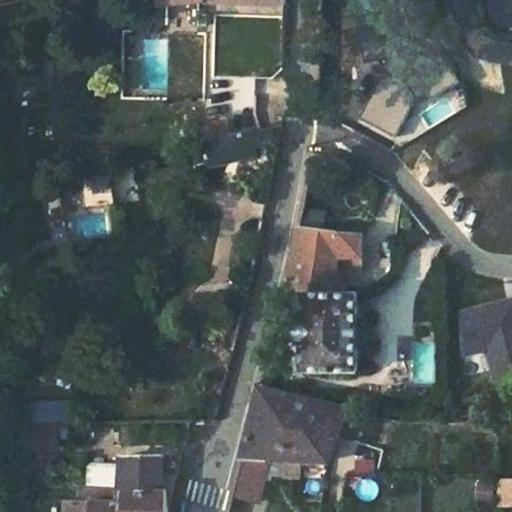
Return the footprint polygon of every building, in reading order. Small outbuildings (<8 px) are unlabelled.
[(166,0),(169,16),(203,12),(202,0),(166,0)] [(15,148),(17,114),(4,114),(2,147),(15,148)] [(15,148),(28,149),(31,115),(17,114),(15,148)] [(234,117),(212,118),(214,139),(236,133),(234,117)] [(217,151),(220,162),(265,152),(260,127),(236,133),(214,139),(214,143),(208,144),(210,152),(217,151)] [(125,201),(118,165),(47,183),(54,217),(94,211),(93,207),(125,201)] [(331,216),(308,213),(306,223),(330,227),(331,216)] [(294,277),(309,284),(310,313),(303,317),(302,334),(310,336),(309,365),(363,366),(363,335),(373,335),(374,306),(365,306),(365,285),(344,283),(345,274),(367,277),(368,232),(357,231),(357,222),(348,221),(348,230),(330,227),(306,223),(294,277)] [(337,456),(354,403),(268,380),(250,451),(274,452),(286,453),(306,454),(337,456)] [(369,420),(397,428),(401,415),(373,408),(369,420)] [(416,419),(416,431),(427,431),(429,419),(416,419)] [(441,419),(441,432),(459,432),(460,419),(441,419)] [(30,424),(30,446),(54,445),(55,423),(30,424)] [(128,477),(128,482),(173,482),(180,482),(189,451),(128,450),(128,477)] [(269,472),(274,452),(250,451),(239,494),(261,497),(269,472)] [(286,453),(274,452),(269,472),(299,475),(298,472),(283,471),(286,453)] [(305,476),(306,454),(286,453),(283,471),(298,472),(299,475),(305,476)] [(87,478),(88,493),(94,493),(128,492),(128,482),(128,477),(87,478)] [(174,511),(174,505),(173,482),(128,482),(128,492),(94,493),(95,502),(88,501),(88,511),(95,511),(174,511)] [(511,482),(502,482),(501,511),(502,511),(511,510),(511,482)] [(70,494),(69,494),(68,511),(95,511),(88,511),(88,501),(95,502),(94,493),(88,493),(70,494)]
